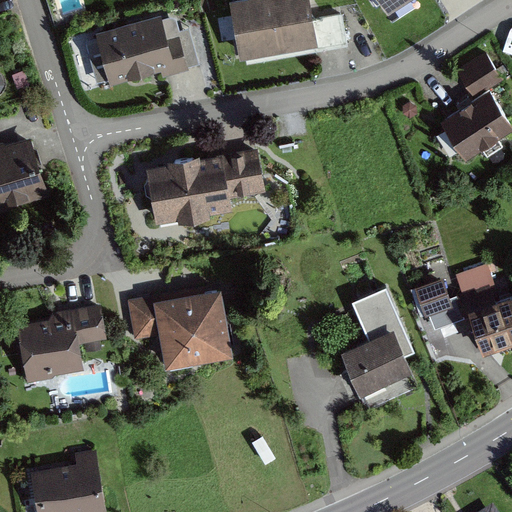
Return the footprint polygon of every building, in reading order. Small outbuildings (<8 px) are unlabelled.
[(272,0),(232,0),(241,56),(280,50),(272,0)] [(312,0),(272,0),(280,50),(319,45),(312,0)] [(383,0),(389,9),(402,0),(383,0)] [(175,11),(98,31),(113,87),(190,67),(175,11)] [(488,52),(460,69),(476,94),(504,76),(488,52)] [(511,122),(493,92),(444,122),(468,161),(511,135),(511,122)] [(404,105),(404,113),(411,117),(418,112),(418,104),(411,100),(404,105)] [(0,211),(52,193),(32,136),(0,147),(0,211)] [(262,149),(150,166),(159,225),(235,213),(233,197),(268,191),(262,149)] [(487,263),(457,274),(463,291),(494,280),(487,263)] [(443,274),(416,283),(427,312),(453,302),(443,274)] [(225,286),(156,297),(168,364),(237,353),(225,286)] [(387,289),(356,302),(370,336),(345,347),(366,395),(423,370),(387,289)] [(511,292),(471,306),(486,352),(511,343),(511,292)] [(103,306),(18,325),(31,382),(88,369),(83,346),(110,340),(103,306)] [(98,456),(32,472),(41,511),(101,511),(111,510),(98,456)]
